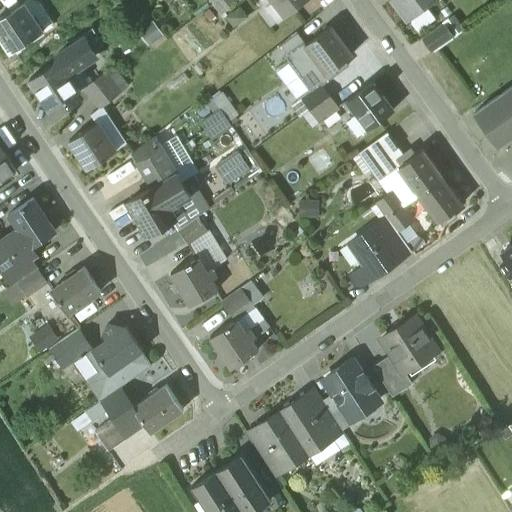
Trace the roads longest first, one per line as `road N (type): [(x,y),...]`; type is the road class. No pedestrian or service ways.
road 1 (residential): [(0,89),(223,420)]
road 2 (residential): [(506,213),(223,420)]
road 3 (residential): [(506,213),(348,0)]
